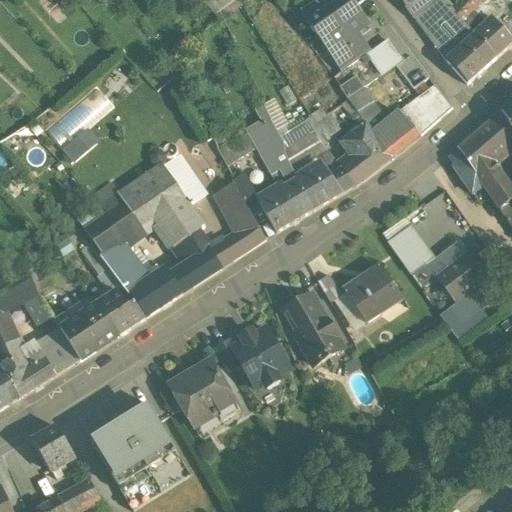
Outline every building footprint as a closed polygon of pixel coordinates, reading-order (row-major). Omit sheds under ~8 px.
[(201,0),(214,17),(238,1),(239,0),(201,0)] [(332,0),(319,10),(305,20),(336,63),(361,46),(353,35),(366,26),(347,0),(332,0)] [(312,0),(319,10),(332,0),(312,0)] [(402,0),(408,7),(409,8),(419,0),(402,0)] [(434,0),(419,0),(409,8),(408,7),(406,9),(415,20),(436,3),(434,0)] [(439,0),(436,3),(415,20),(446,62),(460,49),(446,34),(461,23),(451,12),(440,0),(439,0)] [(480,0),(462,0),(451,12),(461,23),(482,1),(480,0)] [(511,43),(491,20),(474,36),(496,60),(511,45),(511,43)] [(460,49),(446,62),(467,86),(496,60),(474,36),(460,49)] [(372,55),(387,77),(410,61),(395,39),(372,55)] [(361,46),(336,63),(343,73),(368,56),(361,46)] [(436,89),(398,116),(409,127),(420,119),(431,131),(452,111),(436,89)] [(45,133),(63,153),(113,110),(96,90),(45,133)] [(361,91),(349,101),(359,115),(370,106),(361,91)] [(320,132),(314,135),(324,147),(344,134),(333,117),(337,113),(333,106),(311,119),(320,132)] [(511,106),(502,114),(511,129),(511,106)] [(255,113),(264,128),(272,123),(264,108),(255,113)] [(511,129),(502,114),(475,138),(492,163),(511,146),(511,129)] [(398,116),(371,137),(391,162),(431,131),(420,119),(409,127),(398,116)] [(284,158),(284,153),(282,144),(272,123),(264,128),(248,136),(280,193),(297,183),(293,175),(284,158)] [(364,127),(343,143),(347,148),(343,151),(347,157),(352,154),(355,159),(342,170),(355,188),(391,162),(371,137),(364,127)] [(92,129),(66,151),(78,165),(104,143),(92,129)] [(293,175),(328,153),(324,147),(314,135),(284,153),(284,158),(293,175)] [(251,156),(243,138),(219,152),(235,182),(245,177),(259,169),(251,156)] [(511,191),(492,163),(475,138),(459,152),(484,187),(500,211),(511,202),(511,191)] [(484,187),(466,162),(454,170),(472,195),(484,187)] [(163,170),(119,199),(124,206),(136,196),(153,184),(165,205),(174,200),(196,235),(203,230),(163,170)] [(342,170),(328,179),(322,170),(298,185),(314,213),(355,188),(342,170)] [(259,204),(245,177),(235,182),(232,184),(234,186),(247,210),(259,204)] [(314,213),(298,185),(297,183),(280,193),(276,195),(293,225),(314,213)] [(165,205),(153,184),(136,196),(152,223),(188,269),(182,273),(195,290),(220,273),(206,250),(196,235),(174,200),(165,205)] [(247,210),(234,186),(214,198),(234,234),(206,250),(220,273),(266,242),(247,210)] [(276,195),(259,204),(277,234),(293,225),(276,195)] [(124,206),(84,235),(103,261),(119,248),(152,223),(136,196),(124,206)] [(511,202),(500,211),(511,227),(511,202)] [(432,259),(411,230),(390,246),(411,275),(432,259)] [(119,248),(103,261),(116,280),(133,267),(119,248)] [(469,254),(435,279),(455,305),(489,280),(469,254)] [(133,267),(116,280),(130,298),(147,287),(133,267)] [(368,279),(345,294),(367,326),(382,316),(380,312),(401,299),(380,267),(370,273),(368,279)] [(147,287),(130,298),(146,322),(195,290),(182,273),(170,281),(165,275),(147,287)] [(24,275),(0,285),(0,299),(7,311),(26,303),(39,298),(24,275)] [(342,298),(329,278),(318,284),(330,305),(342,298)] [(503,299),(489,280),(450,310),(465,329),(503,299)] [(123,292),(98,310),(119,340),(145,323),(123,292)] [(39,298),(26,303),(36,318),(47,311),(39,298)] [(325,320),(312,298),(301,304),(313,327),(325,320)] [(313,327),(301,304),(288,311),(300,336),(308,351),(305,353),(314,368),(343,351),(325,320),(313,327)] [(79,305),(54,322),(65,340),(81,365),(119,340),(98,310),(97,309),(87,316),(79,305)] [(300,336),(288,311),(277,318),(287,343),(300,336)] [(2,312),(0,312),(0,348),(9,364),(23,356),(2,312)] [(252,333),(241,340),(243,344),(234,349),(231,351),(241,367),(256,392),(265,387),(268,392),(280,385),(277,380),(286,374),(272,351),(276,349),(266,331),(254,337),(252,333)] [(65,340),(52,348),(67,373),(81,365),(65,340)] [(231,343),(218,351),(231,374),(241,367),(231,351),(234,349),(231,343)] [(0,348),(0,367),(1,369),(9,364),(0,348)] [(9,364),(1,369),(4,374),(21,401),(67,373),(52,348),(45,361),(30,369),(23,356),(9,364)] [(212,366),(188,380),(186,378),(170,388),(171,390),(183,410),(195,430),(217,416),(222,424),(240,413),(212,366)] [(0,375),(0,413),(21,401),(4,374),(0,375)] [(183,410),(171,390),(160,396),(172,417),(183,410)] [(119,489),(176,453),(147,406),(124,420),(123,418),(112,426),(113,427),(89,442),(119,489)] [(75,459),(55,429),(30,442),(49,474),(75,459)] [(176,453),(119,489),(132,511),(133,511),(191,476),(176,453)] [(90,484),(57,500),(63,511),(75,511),(99,499),(90,484)] [(0,495),(0,511),(11,511),(2,491),(0,491),(2,495),(0,495)] [(63,511),(57,500),(35,511),(63,511)]
